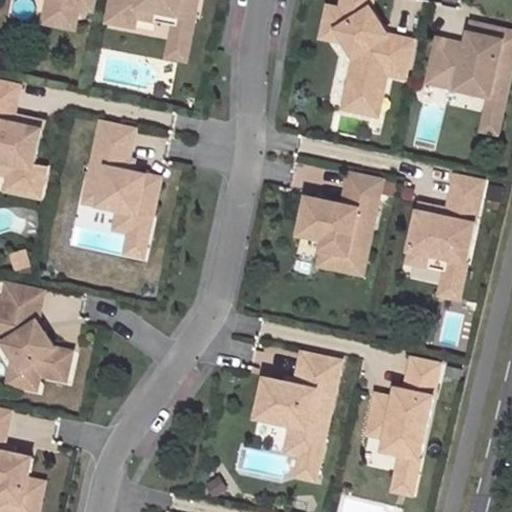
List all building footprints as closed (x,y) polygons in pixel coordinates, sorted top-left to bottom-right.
[(49,0),(48,4),(65,8),(63,16),(78,18),(80,10),(93,13),(95,0),(49,0)] [(112,0),(108,24),(136,29),(138,19),(157,23),(159,13),(195,20),(198,0),(112,0)] [(344,0),(342,10),(329,7),(325,28),(338,31),(347,44),(357,58),(350,89),(385,97),(389,75),(407,79),(415,41),(391,36),(386,39),(380,29),(384,26),(372,9),(374,0),(344,0)] [(65,8),(48,4),(44,25),(76,32),(78,18),(63,16),(65,8)] [(195,20),(159,13),(157,23),(175,26),(169,58),(187,61),(195,20)] [(474,23),(472,33),(488,37),(491,27),(474,23)] [(391,36),(384,26),(380,29),(386,39),(391,36)] [(492,97),(508,100),(511,82),(511,31),(502,29),(491,27),(488,37),(472,33),(469,46),(440,39),(430,83),(492,97)] [(338,31),(325,28),(323,39),(347,44),(338,31)] [(22,89),(0,83),(0,175),(11,178),(33,183),(36,168),(45,124),(34,122),(24,120),(22,127),(15,125),(16,118),(22,89)] [(385,97),(350,89),(345,110),(380,117),(385,97)] [(508,100),(492,97),(485,131),(500,135),(508,100)] [(24,120),(16,118),(15,125),(22,127),(24,120)] [(129,173),(137,132),(103,125),(87,206),(121,213),(137,216),(155,219),(160,199),(163,180),(129,173)] [(33,183),(11,178),(8,193),(42,200),(48,171),(36,168),(33,183)] [(386,181),(352,174),(346,206),(340,204),(339,209),(333,208),(334,203),(310,198),(306,217),(303,236),(327,241),(325,250),(369,260),(386,181)] [(487,182),(458,176),(455,194),(451,210),(450,218),(442,216),(444,209),(424,205),(411,264),(434,268),(437,256),(471,263),(487,182)] [(451,210),(444,209),(442,216),(450,218),(451,210)] [(147,259),(155,219),(137,216),(121,213),(117,232),(133,235),(129,256),(147,259)] [(369,260),(325,250),(322,266),(366,275),(369,260)] [(463,300),(471,263),(437,256),(434,268),(449,271),(444,296),(463,300)] [(26,373),(23,389),(41,393),(44,378),(70,384),(74,366),(77,355),(60,351),(48,334),(44,336),(38,326),(42,324),(48,294),(10,286),(6,305),(0,303),(0,343),(8,345),(17,360),(26,373)] [(48,334),(42,324),(38,326),(44,336),(48,334)] [(345,362),(306,354),(300,382),(299,390),(291,388),(291,384),(269,380),(264,404),(261,420),(296,427),(294,433),(329,440),(345,362)] [(444,364),(415,359),(413,373),(409,391),(401,389),(399,399),(380,395),(372,435),(391,439),(389,451),(406,455),(425,459),(444,364)] [(26,373),(17,360),(12,386),(23,389),(26,373)] [(300,382),(292,380),(291,384),(291,388),(299,390),(300,382)] [(15,415),(0,411),(0,490),(1,491),(0,497),(0,500),(26,506),(24,511),(43,511),(45,501),(49,486),(32,482),(37,461),(15,456),(13,461),(6,459),(8,450),(15,415)] [(329,440),(294,433),(290,453),(305,456),(301,478),(310,479),(314,458),(325,460),(329,440)] [(383,454),(385,441),(369,438),(365,466),(396,471),(398,457),(383,454)] [(15,456),(16,452),(8,450),(6,459),(13,461),(15,456)] [(425,459),(406,455),(399,491),(418,495),(425,459)] [(325,460),(314,458),(310,479),(320,482),(325,460)] [(24,511),(26,506),(0,500),(0,511),(24,511)]
